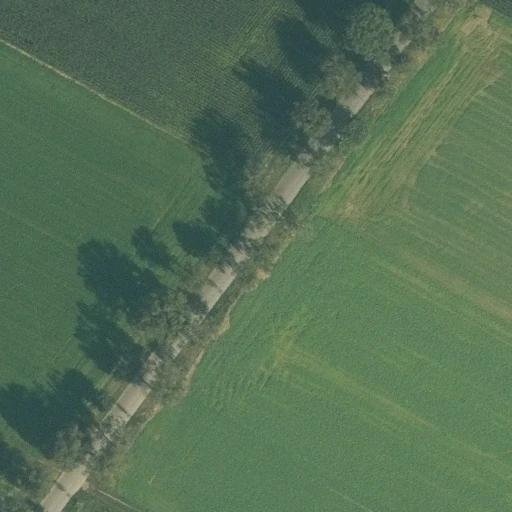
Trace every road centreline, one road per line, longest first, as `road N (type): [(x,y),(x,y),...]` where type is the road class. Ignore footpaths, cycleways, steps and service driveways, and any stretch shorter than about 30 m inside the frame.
road 1 (residential): [(49,511),(433,0)]
road 2 (track): [(0,439),(131,511)]
